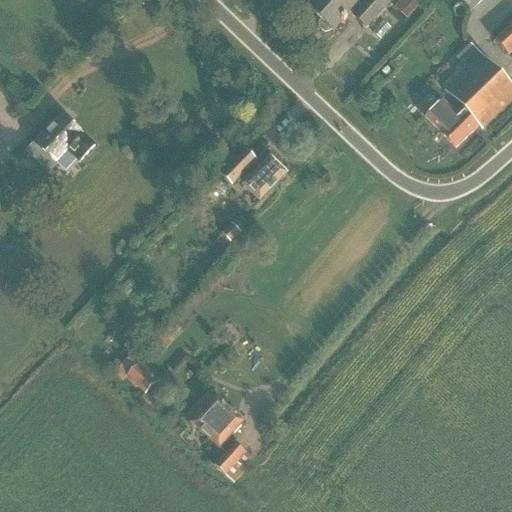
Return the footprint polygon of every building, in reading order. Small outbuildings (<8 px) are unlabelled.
[(393,0),(368,0),(361,8),(352,0),(315,0),(308,8),(321,21),(320,24),(319,29),(322,31),(325,34),(329,33),(332,31),(333,32),(349,14),(366,30),(393,0)] [(401,0),(394,8),(407,19),(421,4),(416,0),(401,0)] [(459,0),(471,12),(483,0),(459,0)] [(511,25),(495,41),(508,56),(511,52),(511,25)] [(456,150),(479,128),(482,131),(511,102),(511,87),(482,56),(482,57),(471,46),(456,60),(467,71),(445,93),(461,109),(455,115),(443,102),(426,119),(442,135),(441,135),(456,150)] [(62,116),(35,145),(27,153),(49,174),(68,153),(80,164),(95,147),(62,116)] [(270,159),(260,169),(254,164),(256,162),(246,153),(223,177),(232,186),(238,180),(244,186),(260,202),(287,175),(270,159)] [(221,235),(230,243),(241,233),(232,224),(221,235)] [(128,358),(114,374),(122,382),(127,377),(145,395),(141,400),(156,412),(172,395),(164,388),(153,400),(147,394),(156,384),(137,366),(137,367),(128,358)] [(228,440),(243,423),(217,398),(215,400),(207,392),(186,416),(194,423),(193,425),(226,455),(214,468),(225,477),(234,485),(255,461),(246,454),(235,444),(234,446),(228,440)]
